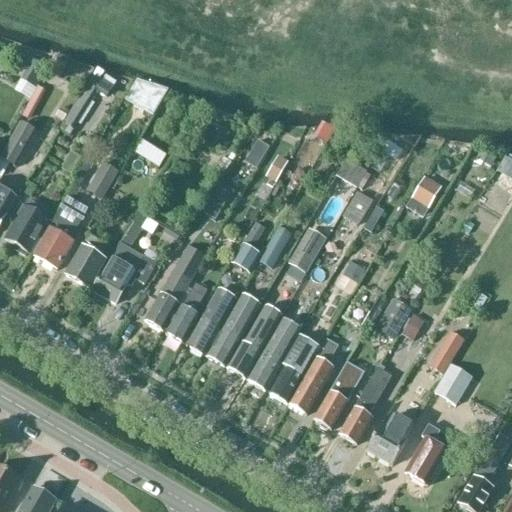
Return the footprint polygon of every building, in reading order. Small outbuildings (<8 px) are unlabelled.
[(68,63),(60,58),(52,72),(61,77),(68,63)] [(32,63),(20,84),(34,92),(46,70),(32,63)] [(97,70),(59,131),(67,136),(69,132),(73,133),(97,95),(106,100),(116,84),(105,77),(106,76),(97,70)] [(133,85),(123,102),(153,120),(167,97),(169,93),(141,83),(135,81),(133,85)] [(100,131),(121,96),(113,91),(105,104),(95,98),(81,120),(100,131)] [(63,121),(54,116),(50,123),(59,128),(63,121)] [(22,125),(2,159),(18,169),(38,134),(22,125)] [(496,158),(482,150),(475,162),(489,171),(496,158)] [(87,162),(71,153),(62,170),(78,179),(87,162)] [(278,157),(265,179),(274,184),(287,163),(278,157)] [(225,158),(215,172),(223,177),(233,163),(225,158)] [(511,163),(508,161),(501,172),(511,178),(511,163)] [(103,164),(87,194),(103,203),(120,174),(103,164)] [(336,180),(348,187),(357,171),(345,164),(336,180)] [(424,180),(412,201),(428,211),(441,190),(424,180)] [(30,198),(36,188),(27,183),(22,193),(30,198)] [(0,228),(17,199),(0,189),(0,228)] [(217,189),(203,213),(218,222),(232,197),(217,189)] [(357,229),(372,204),(358,195),(342,220),(357,229)] [(74,244),(72,242),(88,212),(66,199),(49,229),(51,230),(34,258),(57,272),(74,244)] [(30,256),(50,223),(41,218),(44,212),(30,204),(27,210),(7,243),(30,256)] [(377,210),(364,231),(371,236),(384,215),(377,210)] [(121,245),(95,288),(120,304),(130,288),(131,289),(135,281),(144,287),(156,267),(143,260),(143,259),(130,251),(142,231),(148,220),(150,218),(139,211),(131,224),(133,225),(121,245)] [(168,235),(173,224),(161,218),(155,228),(168,235)] [(473,228),(466,224),(462,232),(468,236),(473,228)] [(93,230),(85,243),(103,254),(110,242),(93,230)] [(308,231),(288,266),(291,268),(305,277),(326,242),(308,231)] [(278,233),(259,266),(271,273),(291,240),(278,233)] [(337,235),(327,250),(340,258),(349,242),(337,235)] [(242,247),(252,253),(258,243),(248,237),(242,247)] [(153,265),(159,255),(136,242),(130,251),(153,265)] [(261,258),(255,255),(252,253),(242,247),(232,264),(244,272),(250,276),(261,258)] [(89,291),(106,262),(83,248),(66,277),(89,291)] [(190,249),(145,323),(163,334),(208,260),(190,249)] [(476,277),(484,263),(473,256),(465,271),(476,277)] [(43,289),(52,269),(40,263),(31,283),(43,289)] [(344,277),(357,285),(364,273),(351,265),(344,277)] [(184,345),(200,318),(195,315),(207,293),(196,287),(183,308),(182,307),(166,335),(184,345)] [(236,302),(226,296),(218,291),(208,311),(187,347),(204,358),(221,330),(236,302)] [(241,343),(253,321),(260,308),(242,296),(223,332),(207,359),(225,369),(241,343)] [(394,343),(411,313),(393,302),(375,332),(394,343)] [(261,355),(268,342),(282,317),(266,307),(244,345),(243,345),(228,371),(245,381),(261,355)] [(419,335),(433,343),(444,325),(430,316),(419,335)] [(282,368),(300,337),(299,337),(302,333),(284,321),(264,356),(248,383),(265,393),(281,367),(282,368)] [(412,321),(400,340),(407,344),(419,325),(412,321)] [(350,359),(369,333),(359,326),(340,352),(350,359)] [(443,379),(464,344),(449,335),(428,370),(443,379)] [(287,407),(303,379),(319,351),(300,337),(282,368),(285,369),(269,397),(287,407)] [(333,371),(330,369),(333,363),(332,360),(338,349),(326,342),(316,361),(289,408),(306,418),(333,371)] [(472,380),(452,368),(451,367),(433,395),(455,409),(472,380)] [(357,447),(372,421),(369,418),(392,379),(378,371),(355,409),(355,410),(340,437),(357,447)] [(331,432),(359,384),(345,375),(333,397),(330,395),(314,422),(331,432)] [(409,439),(414,430),(412,429),(415,424),(396,413),(394,418),(393,416),(387,426),(383,424),(366,453),(393,468),(409,439)] [(426,487),(447,452),(453,442),(429,427),(422,439),(427,442),(407,475),(426,487)] [(468,511),(480,511),(494,490),(497,484),(491,480),(511,444),(499,437),(474,479),(459,506),(468,511)] [(0,471),(0,511),(1,511),(19,482),(0,471)] [(50,511),(55,504),(33,491),(20,511),(50,511)]
